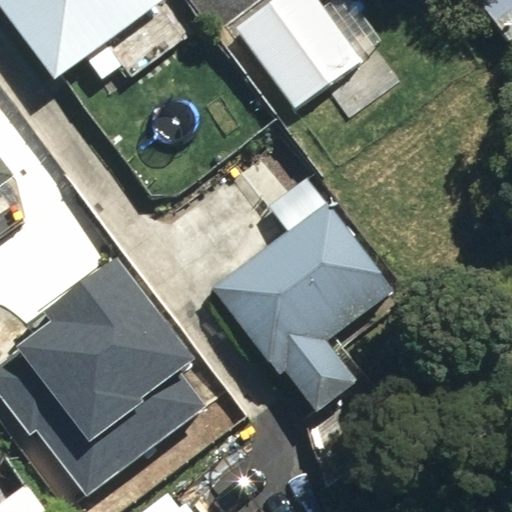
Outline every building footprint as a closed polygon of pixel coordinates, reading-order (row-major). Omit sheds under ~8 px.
[(0,0),(0,32),(43,88),(158,0),(0,0)] [(274,0),(226,35),(286,116),(417,21),(402,0),(370,0),(361,6),(359,2),(326,26),(307,0),(274,0)] [(511,0),(464,0),(500,46),(511,36),(511,0)] [(292,119),(305,142),(332,124),(319,103),(292,119)] [(8,181),(0,186),(0,187),(24,217),(7,230),(85,333),(134,295),(26,154),(1,172),(8,181)] [(346,388),(316,347),(387,295),(322,207),(203,295),(268,382),(274,378),(303,418),(346,388)] [(55,511),(34,482),(0,506),(0,511),(55,511)] [(170,511),(159,497),(138,511),(170,511)]
